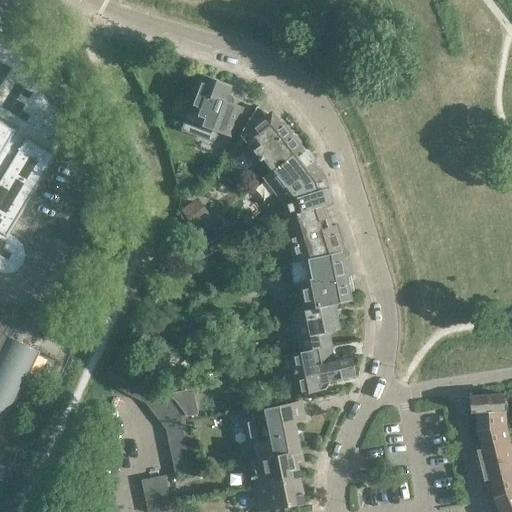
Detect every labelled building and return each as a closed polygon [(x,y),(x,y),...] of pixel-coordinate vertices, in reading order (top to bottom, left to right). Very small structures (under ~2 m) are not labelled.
[(13,38),(9,40),(8,39),(7,37),(5,36),(4,35),(2,34),(0,34),(0,33),(0,272),(6,275),(22,269),(26,255),(23,245),(17,239),(8,233),(55,155),(67,135),(59,130),(66,117),(50,107),(13,36),(12,36),(13,38)] [(232,138),(243,111),(224,103),(227,97),(228,97),(231,89),(202,77),(188,113),(189,113),(182,129),(215,142),(218,133),(232,138)] [(272,174),(304,151),(284,126),(279,127),(273,118),(259,111),(244,137),(253,149),(247,153),(257,167),(264,162),(272,174)] [(304,151),(272,174),(266,179),(286,205),(288,212),(271,217),(273,223),(324,208),(329,207),(325,192),(327,191),(323,175),(304,151)] [(198,198),(181,210),(194,228),(211,216),(198,198)] [(273,223),(278,237),(287,234),(292,251),(300,249),(303,260),(289,263),(289,265),(295,264),(342,254),(344,253),(337,227),(330,229),(324,208),(273,223)] [(342,254),(295,264),(304,312),(335,306),(352,302),(342,254)] [(335,306),(304,312),(290,315),(295,341),(298,340),(301,354),(332,348),(332,347),(333,347),(330,333),(340,331),(335,306)] [(9,324),(0,318),(0,421),(25,372),(34,354),(36,350),(8,337),(3,334),(9,324)] [(332,348),(301,354),(290,356),(298,397),(324,392),(323,384),(356,378),(352,359),(335,363),(332,348)] [(116,388),(126,393),(136,372),(126,367),(116,388)] [(126,393),(136,398),(147,377),(136,372),(126,393)] [(163,385),(147,377),(136,398),(145,402),(146,403),(163,385)] [(146,403),(153,413),(172,398),(163,385),(146,403)] [(191,389),(171,395),(187,416),(196,414),(191,389)] [(505,427),(504,394),(469,396),(470,407),(476,407),(477,429),(505,427)] [(179,406),(172,398),(153,413),(159,421),(179,406)] [(260,461),(294,454),(294,453),(299,452),(294,422),(304,420),(301,405),(264,412),(265,418),(245,422),(249,444),(257,442),(260,461)] [(189,419),(179,406),(159,421),(167,431),(189,422),(189,419)] [(167,431),(169,442),(192,437),(189,422),(167,431)] [(511,453),(505,427),(477,429),(483,456),(478,458),(480,466),(511,458),(511,453)] [(194,448),(192,437),(169,442),(171,453),(194,448)] [(171,453),(173,464),(196,459),(194,448),(171,453)] [(294,454),(260,461),(249,463),(252,478),(250,478),(251,481),(253,480),(254,487),(299,479),(294,454)] [(511,458),(480,466),(482,476),(488,474),(494,500),(511,492),(511,458)] [(199,470),(196,459),(173,464),(175,474),(199,470)] [(141,481),(143,492),(169,487),(166,476),(141,481)] [(299,479),(254,487),(259,511),(261,511),(304,504),(299,479)] [(169,487),(143,492),(146,504),(171,499),(169,487)] [(511,511),(511,492),(494,500),(499,511),(511,511)] [(147,511),(159,511),(173,509),(171,499),(146,504),(147,511)]
